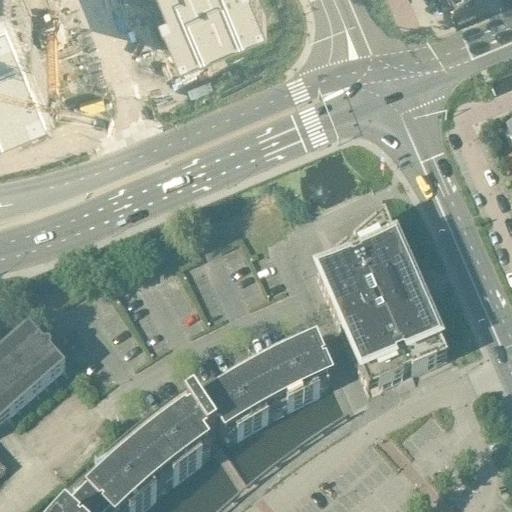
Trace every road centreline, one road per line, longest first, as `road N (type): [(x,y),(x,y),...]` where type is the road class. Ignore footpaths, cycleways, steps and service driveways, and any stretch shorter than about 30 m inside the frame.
road 1 (tertiary): [(0,253),(297,135),(383,77)]
road 2 (tertiary): [(383,77),(315,84),(98,173),(0,199)]
road 3 (tertiary): [(511,361),(383,77)]
road 4 (residential): [(511,250),(463,127),(466,116),(511,100)]
road 5 (tertiary): [(383,77),(445,63),(511,34)]
